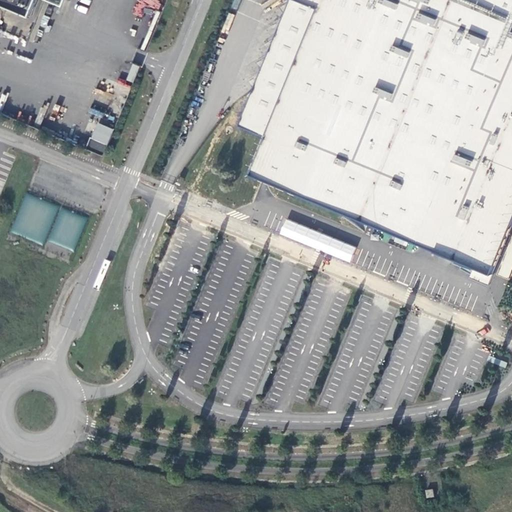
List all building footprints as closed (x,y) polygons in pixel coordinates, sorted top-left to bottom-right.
[(33,11),(5,0),(0,0),(0,4),(31,17),(33,11)] [(5,0),(33,11),(37,0),(5,0)] [(257,87),(242,124),(269,135),(254,172),(264,176),(266,177),(269,178),(310,195),(322,200),(334,205),(347,210),(482,266),(497,272),(511,234),(511,0),(296,0),(300,5),(287,13),(286,15),(292,23),(279,32),(279,33),(284,42),(272,50),(271,52),(277,61),(264,69),(264,70),(269,79),(257,87)] [(105,156),(110,144),(101,141),(97,139),(95,144),(92,151),(105,156)] [(45,241),(74,251),(87,216),(25,192),(10,232),(44,245),(45,241)] [(284,216),(277,233),(349,263),(356,246),(284,216)] [(482,266),(478,277),(492,283),(497,272),(482,266)]
